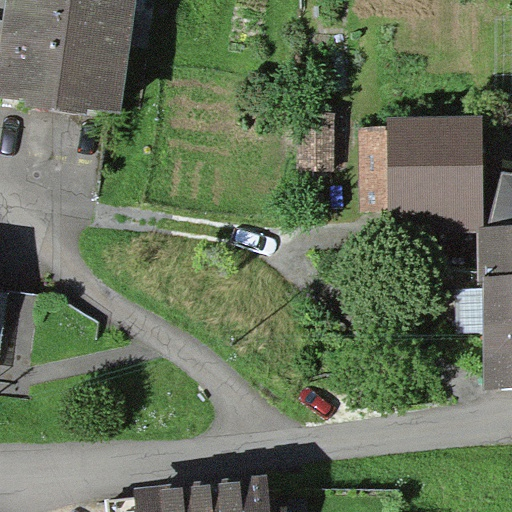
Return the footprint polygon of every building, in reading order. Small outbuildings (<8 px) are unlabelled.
[(8,0),(0,61),(0,101),(126,119),(143,0),(8,0)] [(335,115),(303,114),(301,172),(333,173),(335,115)] [(490,118),(364,122),(368,226),(493,222),(490,118)] [(511,389),(511,229),(479,231),(488,391),(511,389)] [(277,511),(275,484),(110,500),(111,511),(277,511)]
